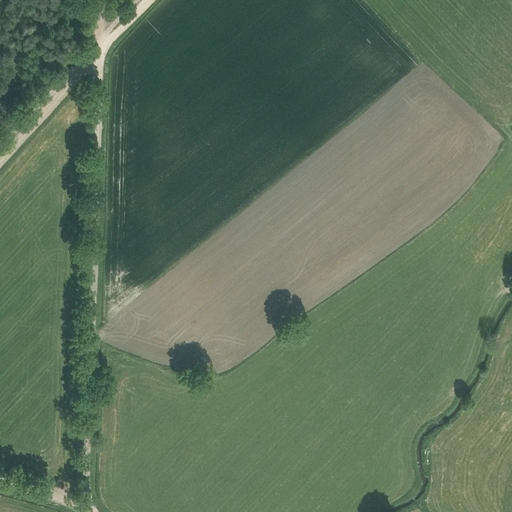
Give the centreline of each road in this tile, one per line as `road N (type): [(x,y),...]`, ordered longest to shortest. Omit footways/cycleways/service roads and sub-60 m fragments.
road 1 (unclassified): [(92,508),(86,482),(99,50)]
road 2 (track): [(0,159),(147,0)]
